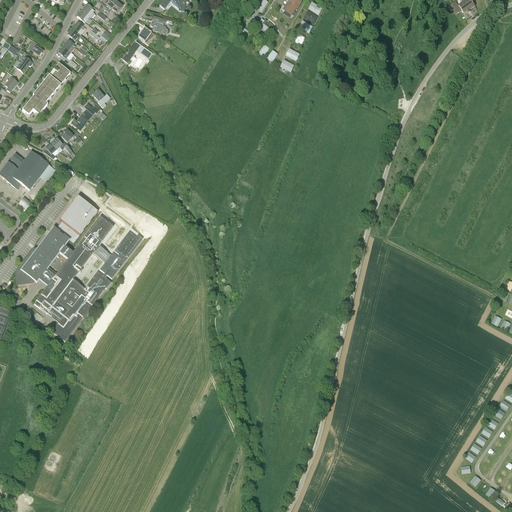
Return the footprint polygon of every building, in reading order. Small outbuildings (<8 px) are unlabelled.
[(109,14),(111,10),(117,3),(112,0),(110,0),(105,7),(103,4),(100,7),(102,9),(100,13),(101,14),(104,10),(109,14)] [(183,0),(164,0),(159,6),(164,10),(172,0),(180,7),(180,11),(184,12),(185,5),(184,5),(186,2),(183,0)] [(260,0),(255,9),(261,13),(266,6),(263,4),(265,1),(263,0),(260,0)] [(297,10),(302,2),(301,1),(301,0),(300,0),(297,0),(296,0),(286,0),(286,1),(288,3),(290,4),(296,8),(295,9),(297,10)] [(458,6),(464,14),(475,7),(472,3),(475,0),(467,0),(467,1),(463,3),(458,6)] [(283,6),(279,11),(284,15),(284,14),(285,12),(291,16),(295,9),(296,8),(290,4),(288,3),(286,1),(284,4),(286,6),(285,7),(283,6)] [(111,10),(117,14),(122,8),(117,3),(111,10)] [(450,7),(452,11),(455,15),(456,15),(461,11),(456,3),(453,4),(450,7)] [(311,4),(308,11),(319,17),(322,10),(311,4)] [(92,13),(94,11),(87,5),(82,11),(89,17),(91,19),(94,14),(93,13),(92,13)] [(86,21),(89,17),(82,11),(77,18),(84,23),(85,21),(86,21)] [(317,18),(307,12),(304,19),(314,25),(317,18)] [(97,16),(104,21),(106,18),(101,14),(100,13),(99,13),(97,16)] [(167,21),(157,18),(152,17),(151,21),(155,22),(155,25),(152,24),(151,24),(151,25),(150,25),(150,26),(150,27),(151,27),(152,28),(152,29),(155,31),(155,32),(158,33),(163,37),(164,36),(165,36),(166,36),(167,35),(168,35),(168,34),(169,33),(169,32),(168,31),(168,30),(167,29),(166,29),(166,28),(164,27),(164,25),(167,21)] [(264,23),(261,21),(257,27),(259,28),(254,35),(257,37),(258,35),(265,40),(268,35),(265,34),(268,29),(262,25),(264,23)] [(302,22),(298,29),(309,35),(312,27),(302,22)] [(77,23),(72,30),(78,34),(81,36),(84,32),(83,31),(85,30),(77,23)] [(242,28),(235,38),(242,43),(249,33),(242,28)] [(72,30),(67,36),(73,40),(75,42),(77,40),(78,41),(81,37),(81,36),(78,34),(72,30)] [(144,30),(138,38),(143,41),(145,43),(147,39),(150,41),(154,37),(154,36),(154,35),(151,33),(150,34),(144,30)] [(105,31),(101,37),(106,41),(107,41),(111,36),(105,31)] [(304,41),(299,38),(295,45),(301,48),(304,41)] [(68,41),(63,48),(68,52),(71,54),(74,50),(76,48),(73,45),(68,41)] [(32,44),(30,47),(33,50),(31,52),(34,54),(38,57),(42,52),(39,50),(35,47),(37,45),(35,44),(33,42),(32,44)] [(126,56),(123,61),(125,62),(127,64),(136,52),(136,51),(138,48),(140,46),(135,42),(135,43),(134,45),(128,53),(127,53),(126,55),(126,56)] [(8,50),(7,51),(11,53),(12,52),(17,55),(19,52),(14,48),(10,46),(8,50)] [(264,46),(259,54),(265,58),(270,49),(264,46)] [(289,49),(285,57),(296,62),(300,55),(298,54),(300,49),(294,46),(291,51),(289,49)] [(68,58),(71,54),(63,48),(58,54),(63,58),(66,60),(68,58)] [(272,51),(267,59),(272,63),(278,55),(272,51)] [(16,69),(23,74),(28,67),(30,68),(33,64),(25,58),(20,64),(16,69)] [(284,61),(280,69),(291,74),(294,66),(284,61)] [(31,101),(22,112),(28,117),(33,112),(39,117),(47,106),(46,106),(71,75),(58,65),(32,97),(34,98),(31,102),(31,101)] [(14,87),(15,86),(17,83),(10,79),(5,86),(8,88),(6,91),(10,94),(14,88),(14,87)] [(95,93),(92,96),(98,102),(103,98),(98,91),(96,93),(96,92),(95,93)] [(104,104),(110,99),(106,95),(103,98),(98,102),(97,103),(100,107),(102,109),(106,106),(104,104)] [(84,114),(81,116),(88,122),(95,113),(96,114),(99,111),(94,106),(92,109),(91,108),(87,105),(84,109),(82,112),(84,114)] [(74,120),(71,124),(75,127),(80,131),(83,128),(83,127),(88,122),(81,116),(80,118),(81,119),(77,123),(76,122),(75,122),(74,120)] [(73,137),(70,134),(67,131),(63,134),(64,135),(61,137),(67,143),(73,137)] [(57,140),(51,145),(56,151),(60,148),(62,151),(64,149),(64,148),(66,146),(64,144),(62,146),(57,140)] [(47,151),(43,153),(53,160),(55,158),(55,157),(53,154),(56,151),(51,145),(46,149),(47,151)] [(15,155),(0,174),(0,177),(0,178),(18,191),(21,186),(29,191),(39,179),(49,166),(31,152),(24,162),(15,155)] [(57,223),(61,226),(56,232),(53,229),(37,250),(34,251),(16,274),(18,285),(32,283),(33,281),(36,283),(39,280),(47,287),(36,302),(34,305),(46,314),(58,323),(51,332),(65,342),(80,322),(83,318),(84,319),(93,307),(92,306),(105,289),(106,289),(111,283),(106,279),(109,275),(113,278),(133,251),(126,246),(122,251),(118,247),(110,258),(99,249),(98,250),(97,249),(113,228),(100,218),(72,254),(72,253),(64,247),(67,243),(70,245),(93,214),(74,200),(57,223)] [(0,343),(4,345),(13,322),(8,320),(11,311),(9,310),(7,309),(0,306),(0,343)] [(504,504),(498,498),(496,501),(502,507),(504,504)]
